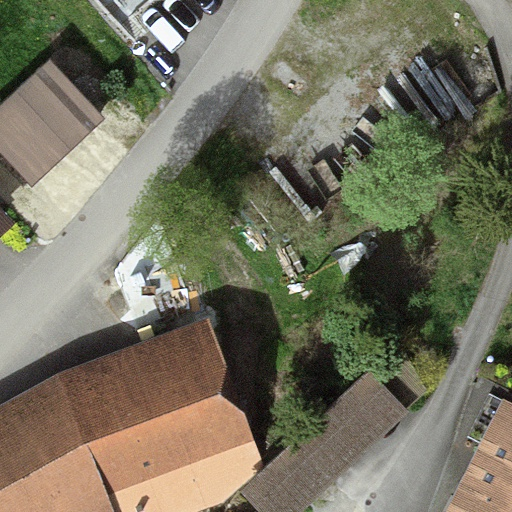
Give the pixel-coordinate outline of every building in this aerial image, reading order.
[(48,51),(0,97),(0,146),(32,180),(105,111),(48,51)] [(0,228),(15,214),(0,197),(0,228)] [(247,492),(266,511),(291,511),(422,390),(399,348),(247,492)] [(0,511),(181,511),(223,495),(253,468),(208,351),(70,403),(0,440),(0,511)] [(511,511),(511,421),(510,420),(463,511),(511,511)]
